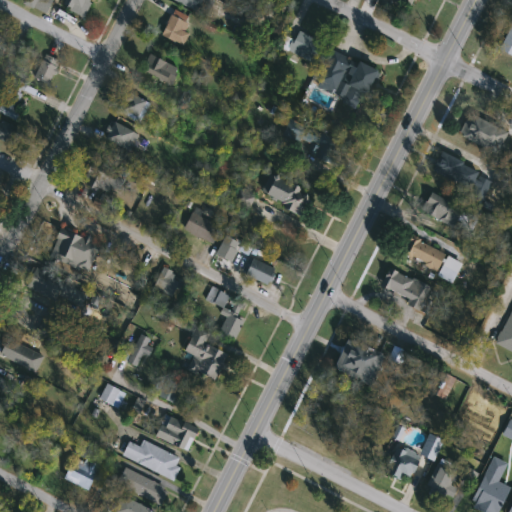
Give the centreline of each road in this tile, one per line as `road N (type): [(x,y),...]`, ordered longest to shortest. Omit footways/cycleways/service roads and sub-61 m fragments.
road 1 (secondary): [(211,511),(471,0)]
road 2 (residential): [(308,326),(0,160)]
road 3 (residential): [(0,264),(131,0)]
road 4 (residential): [(325,290),(511,389)]
road 5 (residential): [(253,434),(406,511)]
road 6 (tertiary): [(325,0),(441,59)]
